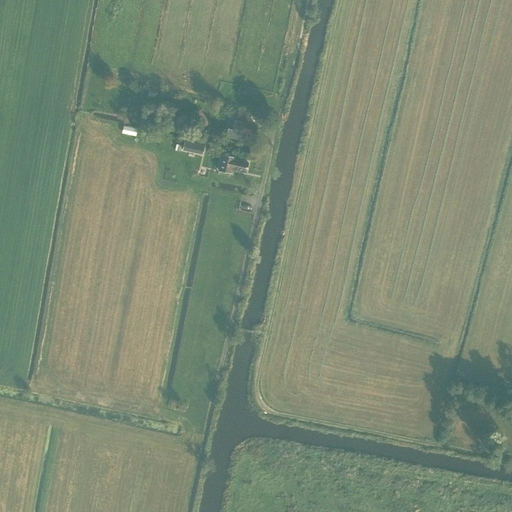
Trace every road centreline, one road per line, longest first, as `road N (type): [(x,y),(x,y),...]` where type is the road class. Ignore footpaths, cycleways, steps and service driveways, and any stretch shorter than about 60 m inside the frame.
road 1 (track): [(340,0),(256,390),(278,415),(511,456)]
road 2 (track): [(275,131),(186,511)]
